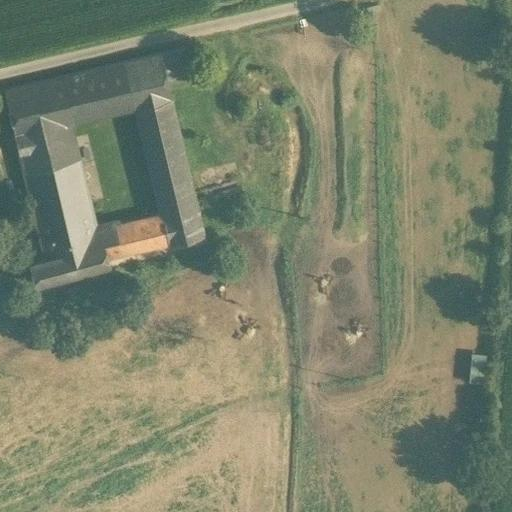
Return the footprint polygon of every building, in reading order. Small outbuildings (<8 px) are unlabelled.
[(136,107),(172,98),(168,83),(193,77),(186,46),(161,52),(5,89),(17,135),(72,122),(136,107)] [(140,125),(176,116),(172,98),(136,107),(140,125)] [(176,116),(140,125),(162,212),(111,225),(118,257),(205,235),(176,116)] [(21,152),(76,139),(72,122),(17,135),(21,152)] [(76,139),(21,152),(43,243),(97,228),(81,160),(90,157),(86,143),(77,145),(76,139)] [(110,260),(118,257),(111,225),(97,228),(43,243),(46,257),(32,261),(38,284),(111,265),(110,260)] [(483,380),(481,351),(469,352),(470,381),(483,380)] [(493,382),(493,355),(484,355),(484,382),(493,382)]
